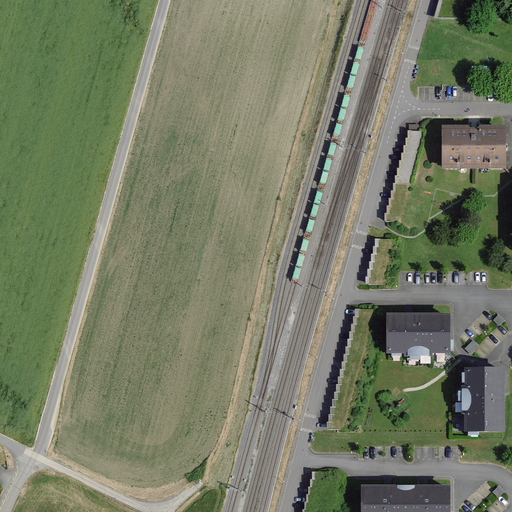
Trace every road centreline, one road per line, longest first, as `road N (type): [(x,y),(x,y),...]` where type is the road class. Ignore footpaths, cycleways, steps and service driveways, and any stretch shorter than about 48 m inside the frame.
road 1 (residential): [(397,108),(298,461)]
road 2 (residential): [(298,461),(493,474),(511,491)]
road 3 (track): [(205,481),(164,509),(146,509),(31,455)]
